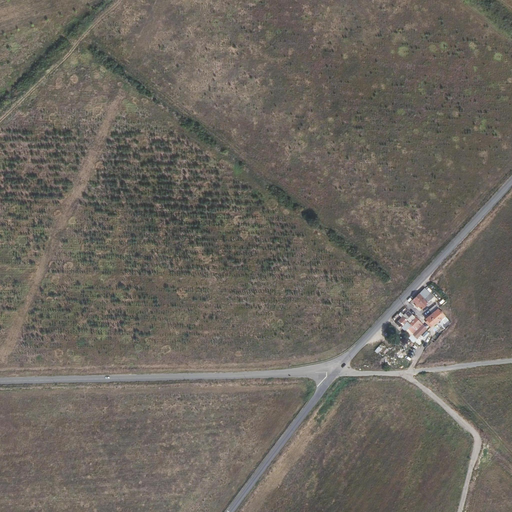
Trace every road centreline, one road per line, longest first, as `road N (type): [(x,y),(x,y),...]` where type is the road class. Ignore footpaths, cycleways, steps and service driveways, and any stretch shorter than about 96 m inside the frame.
road 1 (unclassified): [(0,383),(334,372)]
road 2 (tertiary): [(334,372),(511,183)]
road 3 (tertiary): [(231,511),(334,372)]
road 4 (track): [(460,511),(473,436),(404,373)]
